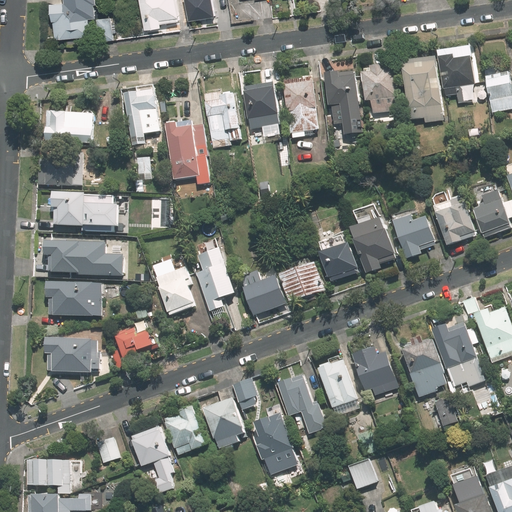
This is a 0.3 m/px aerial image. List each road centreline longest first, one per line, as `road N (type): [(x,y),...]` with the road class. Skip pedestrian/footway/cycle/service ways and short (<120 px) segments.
road 1 (residential): [(0,433),(23,433),(511,258)]
road 2 (residential): [(511,9),(9,75)]
road 3 (residential): [(0,289),(9,75)]
